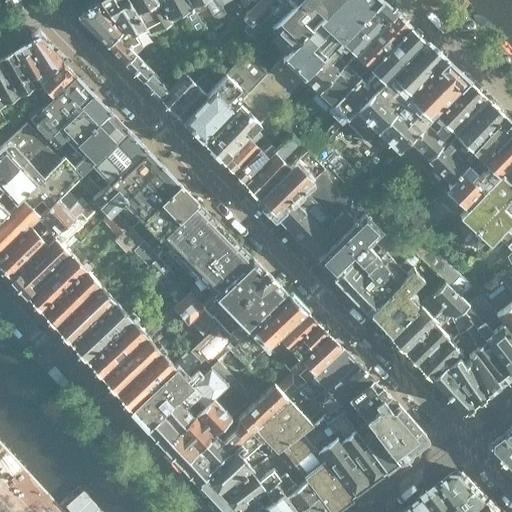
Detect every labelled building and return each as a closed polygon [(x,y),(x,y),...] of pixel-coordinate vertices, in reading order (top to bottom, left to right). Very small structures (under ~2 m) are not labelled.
[(122,29),(101,0),(77,14),(106,44),(117,34),(122,29)] [(145,25),(130,0),(101,0),(122,29),(117,34),(129,46),(137,41),(132,32),(145,25)] [(177,30),(159,0),(130,0),(145,25),(152,36),(172,61),(188,51),(177,30)] [(190,4),(188,0),(159,0),(177,30),(180,29),(173,14),(186,6),(205,40),(209,38),(190,4)] [(222,11),(215,0),(188,0),(190,4),(197,0),(204,0),(205,3),(209,10),(213,10),(215,14),(222,11)] [(249,6),(245,0),(215,0),(222,11),(230,26),(244,11),(249,6)] [(294,0),(296,1),(296,0),(254,0),(249,6),(244,11),(255,21),(259,17),(261,18),(266,13),(266,9),(274,0),(294,0)] [(293,47),(336,0),(296,0),(296,1),(272,26),(293,47)] [(303,77),(377,0),(336,0),(293,47),(282,58),(303,77)] [(315,94),(319,90),(346,62),(338,54),(348,44),(355,52),(394,11),(381,0),(377,0),(303,77),(301,80),(304,83),(306,80),(315,89),(312,91),(315,94)] [(333,104),(408,25),(394,11),(355,52),(346,62),(319,90),(333,104)] [(350,115),(423,38),(408,25),(333,104),(340,110),(343,107),(350,115)] [(139,57),(129,46),(117,34),(106,44),(114,52),(111,54),(123,66),(125,63),(129,67),(139,57)] [(61,60),(39,36),(38,36),(24,44),(43,78),(61,60)] [(365,142),(371,135),(444,59),(423,38),(350,115),(344,122),(365,142)] [(43,78),(24,44),(11,51),(31,87),(32,89),(39,82),(43,78)] [(31,87),(11,51),(0,57),(0,65),(17,95),(21,102),(25,99),(22,93),(31,87)] [(267,74),(245,54),(235,64),(257,85),(267,74)] [(39,82),(32,89),(42,105),(75,74),(67,66),(71,64),(67,59),(65,57),(61,60),(43,78),(39,82)] [(156,74),(139,57),(129,67),(131,69),(128,72),(140,84),(143,81),(146,84),(156,74)] [(399,150),(408,141),(429,119),(437,111),(466,79),(444,59),(371,135),(376,140),(382,133),(399,150)] [(17,95),(0,65),(0,96),(3,102),(11,116),(17,113),(9,99),(17,95)] [(47,136),(92,92),(75,74),(42,105),(29,118),(47,136)] [(170,88),(156,74),(146,84),(148,86),(146,89),(157,101),(160,99),(170,88)] [(182,120),(206,94),(200,88),(208,80),(202,74),(194,82),(185,74),(170,88),(160,99),(182,120)] [(239,104),(242,100),(248,94),(239,86),(238,87),(225,75),(206,94),(182,120),(222,162),(254,129),(259,123),(239,104)] [(420,160),(484,96),(466,79),(437,111),(444,118),(436,126),(429,119),(408,141),(420,152),(416,156),(420,160)] [(91,163),(127,128),(92,92),(47,136),(64,154),(60,158),(31,187),(48,205),(57,196),(91,163)] [(271,111),(250,92),(248,94),(242,100),(263,120),(271,111)] [(463,159),(505,116),(488,100),(429,160),(452,182),(469,164),(463,159)] [(475,167),(511,128),(511,122),(505,116),(463,159),(469,164),(471,162),(475,167)] [(48,205),(31,187),(60,158),(26,122),(0,145),(0,251),(29,223),(38,215),(48,205)] [(109,181),(145,146),(127,128),(91,163),(109,181)] [(511,128),(475,167),(471,162),(469,164),(452,182),(448,186),(468,205),(459,214),(483,237),(475,244),(482,251),(505,227),(511,219),(511,128)] [(233,173),(256,148),(251,143),(259,134),(254,129),(222,162),(233,173)] [(258,198),(289,165),(282,158),(296,143),(288,135),(275,149),(243,183),(258,198)] [(347,161),(326,141),(311,156),(321,166),(323,164),(334,175),(347,161)] [(243,183),(275,149),(270,144),(261,153),(256,148),(233,173),(243,183)] [(123,202),(162,165),(145,146),(109,181),(86,203),(92,210),(102,220),(103,219),(113,209),(114,211),(123,202)] [(275,215),(321,166),(311,156),(304,150),(289,165),(258,198),(275,215)] [(141,220),(180,183),(162,165),(123,202),(141,220)] [(316,258),(365,206),(355,196),(334,175),(332,177),(321,166),(275,215),(316,258)] [(160,238),(197,201),(180,183),(141,220),(159,239),(160,238)] [(377,205),(362,189),(355,196),(365,206),(370,211),(377,205)] [(0,263),(11,275),(82,207),(76,200),(68,207),(57,196),(48,205),(38,215),(41,219),(44,216),(47,219),(44,221),(47,225),(39,233),(29,223),(0,251),(0,263)] [(251,256),(210,214),(197,201),(160,238),(214,293),(251,256)] [(27,292),(70,250),(76,245),(66,235),(92,210),(86,203),(82,207),(11,275),(27,292)] [(367,248),(387,228),(379,220),(375,224),(369,218),(373,214),(370,211),(365,206),(316,258),(333,276),(352,256),(365,268),(375,258),(376,257),(367,248)] [(407,230),(385,207),(376,217),(379,220),(387,228),(398,238),(407,230)] [(127,225),(114,211),(113,209),(103,219),(117,235),(127,225)] [(143,239),(133,228),(129,224),(127,225),(117,235),(113,238),(128,254),(132,249),(143,239)] [(410,227),(407,230),(398,238),(419,258),(430,247),(410,227)] [(157,255),(150,247),(143,239),(132,249),(147,265),(157,255)] [(41,308),(88,263),(85,259),(82,263),(70,250),(27,292),(41,308)] [(157,255),(147,265),(146,266),(163,285),(175,274),(157,255)] [(203,304),(218,321),(237,341),(287,292),(251,256),(214,293),(203,304)] [(374,277),(365,268),(352,256),(333,276),(355,297),(374,277)] [(369,312),(403,276),(385,258),(381,263),(375,258),(365,268),(374,277),(355,297),(369,312)] [(56,324),(99,282),(87,269),(92,264),(90,261),(88,263),(41,308),(56,324)] [(414,301),(405,293),(420,276),(411,267),(403,276),(369,312),(389,334),(414,308),(411,305),(414,301)] [(511,269),(502,278),(511,290),(511,269)] [(189,289),(175,274),(163,285),(178,301),(189,289)] [(418,363),(446,337),(447,335),(443,330),(452,321),(451,318),(462,309),(510,373),(511,371),(511,334),(480,294),(461,275),(459,275),(448,286),(441,279),(421,301),(414,308),(389,334),(418,363)] [(511,290),(502,278),(480,294),(511,334),(511,290)] [(70,339),(114,297),(121,290),(117,286),(110,293),(99,282),(56,324),(70,339)] [(203,304),(189,289),(178,301),(173,305),(188,320),(203,304)] [(305,311),(287,292),(237,341),(228,350),(246,368),(269,346),(305,311)] [(88,358),(134,313),(131,309),(128,313),(114,297),(70,339),(88,358)] [(218,321),(203,304),(188,320),(202,336),(218,321)] [(511,373),(510,373),(462,309),(451,318),(452,321),(458,333),(465,328),(479,346),(474,350),(498,383),(511,373)] [(290,349),(317,323),(305,311),(269,346),(275,352),(284,343),(290,349)] [(102,374),(145,332),(134,320),(138,317),(134,313),(88,358),(102,374)] [(228,350),(237,341),(218,321),(202,336),(175,363),(131,405),(183,462),(231,418),(233,416),(232,414),(251,396),(217,360),(228,350)] [(302,360),(328,334),(317,323),(290,349),(302,360)] [(158,344),(146,331),(145,332),(102,374),(107,380),(111,384),(116,390),(121,395),(125,400),(131,405),(175,363),(163,350),(166,347),(160,341),(158,344)] [(445,363),(458,354),(465,349),(458,333),(450,341),(446,337),(418,363),(430,376),(445,363)] [(302,383),(340,346),(328,334),(302,360),(307,366),(295,377),(302,383)] [(301,411),(302,410),(314,399),(355,362),(340,346),(302,383),(287,396),(301,411)] [(498,383),(474,350),(468,354),(471,360),(486,392),(498,383)] [(486,392),(471,360),(464,365),(458,354),(445,363),(476,400),(486,392)] [(347,395),(370,377),(355,362),(314,399),(326,412),(347,395)] [(476,400),(445,363),(430,376),(459,407),(465,408),(476,400)] [(199,480),(287,396),(302,383),(295,377),(290,371),(276,386),(274,384),(237,417),(236,423),(231,418),(183,462),(199,480)] [(424,431),(370,377),(347,395),(351,400),(357,407),(372,425),(399,458),(423,439),(422,438),(423,433),(424,431)] [(385,469),(345,417),(352,411),(346,404),(351,400),(347,395),(326,412),(326,413),(312,423),(302,432),(350,495),(385,469)] [(327,511),(350,495),(302,432),(312,423),(302,410),(301,411),(287,396),(199,480),(228,511),(235,511),(258,494),(277,480),(301,511),(327,511)] [(399,458),(372,425),(370,426),(367,423),(363,426),(352,411),(345,417),(385,469),(399,458)] [(511,430),(510,428),(498,438),(497,440),(498,440),(498,444),(497,444),(497,446),(511,461),(511,430)] [(471,511),(489,498),(463,471),(462,472),(455,472),(454,471),(441,481),(464,511),(471,511)] [(301,511),(277,480),(258,494),(268,507),(271,511),(301,511)] [(464,511),(441,481),(427,492),(442,511),(464,511)] [(442,511),(427,492),(413,502),(420,511),(442,511)] [(262,511),(268,507),(258,494),(235,511),(262,511)] [(502,511),(489,498),(471,511),(420,511),(413,502),(400,511),(502,511)]
